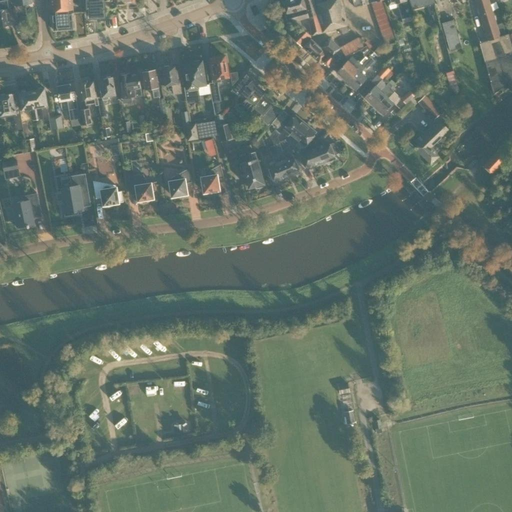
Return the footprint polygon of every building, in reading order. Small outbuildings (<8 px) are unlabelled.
[(0,27),(11,25),(8,9),(9,9),(7,0),(0,1),(0,5),(0,7),(2,7),(2,10),(0,9),(0,27)] [(50,0),(51,16),(53,16),(54,31),(55,31),(72,29),(73,29),(73,28),(74,28),(74,23),(73,23),(72,14),(73,14),(72,0),(50,0)] [(110,1),(109,0),(86,0),(87,1),(87,9),(90,8),(90,18),(96,17),(96,18),(97,18),(99,19),(102,19),(103,17),(105,17),(104,2),(110,2),(109,1),(110,1)] [(313,35),(339,28),(341,34),(348,32),(347,26),(348,26),(340,0),(332,0),(315,4),(314,0),(290,0),(282,2),(288,23),(308,18),(313,35)] [(398,3),(401,14),(402,19),(411,17),(409,12),(406,0),(387,0),(389,5),(398,3)] [(511,46),(508,34),(500,37),(488,0),(475,0),(488,41),(480,43),(485,62),(485,63),(494,94),(509,84),(511,81),(511,46)] [(383,7),(382,2),(372,5),(373,10),(383,7)] [(373,10),(375,15),(385,12),(383,7),(373,10)] [(387,17),(385,12),(375,15),(377,20),(387,17)] [(377,20),(378,25),(388,21),(387,17),(377,20)] [(462,47),(454,20),(442,24),(450,51),(462,47)] [(390,26),(388,21),(378,25),(380,29),(390,26)] [(380,29),(382,34),(391,31),(390,26),(380,29)] [(293,39),(302,47),(311,38),(310,35),(303,29),(293,39)] [(382,34),(383,39),(393,36),(391,31),(382,34)] [(383,39),(385,44),(395,41),(393,36),(383,39)] [(458,86),(446,37),(437,39),(439,44),(435,45),(442,75),(448,73),(451,88),(458,86)] [(359,49),(364,47),(359,38),(354,40),(359,49)] [(319,63),(321,60),(328,53),(322,48),(321,49),(311,39),(303,48),(319,63)] [(322,48),(328,53),(332,57),(335,54),(340,58),(344,54),(340,48),(330,39),(322,48)] [(354,40),(350,42),(354,52),(359,49),(354,40)] [(350,42),(345,45),(350,54),(354,52),(350,42)] [(345,45),(340,47),(344,54),(345,56),(350,54),(345,45)] [(328,53),(321,60),(329,67),(332,64),(333,65),(337,61),(340,58),(335,54),(332,57),(328,53)] [(215,82),(209,83),(213,103),(215,116),(221,114),(218,92),(219,91),(218,83),(221,82),(221,79),(229,78),(227,66),(226,66),(224,56),(210,59),(212,66),(211,66),(211,67),(212,68),(214,80),(215,82)] [(341,77),(346,81),(363,63),(359,59),(357,62),(352,56),(337,72),(338,74),(341,77)] [(363,63),(346,81),(351,85),(350,86),(353,89),(354,88),(355,90),(366,78),(365,77),(366,76),(363,73),(362,74),(361,73),(365,68),(366,69),(374,61),(369,56),(368,57),(367,59),(363,63)] [(187,103),(199,100),(197,85),(206,84),(202,62),(201,62),(199,61),(194,61),(193,63),(191,63),(192,65),(184,66),(187,86),(184,87),(187,103)] [(164,68),(163,68),(165,86),(172,84),(174,95),(181,93),(179,79),(178,79),(176,66),(170,67),(168,66),(165,67),(164,68)] [(386,66),(378,74),(382,79),(390,70),(386,66)] [(154,98),(160,97),(159,87),(156,70),(148,71),(147,70),(144,70),(144,72),(142,72),(145,90),(153,89),(154,98)] [(120,74),(120,76),(118,76),(122,99),(123,98),(124,103),(132,102),(131,97),(142,95),(140,88),(139,82),(138,73),(131,74),(131,73),(126,74),(125,75),(124,74),(120,74)] [(404,85),(408,81),(406,74),(399,81),(404,85)] [(240,96),(241,95),(245,98),(242,102),(251,109),(253,106),(262,114),(259,118),(268,125),(276,116),(273,114),(276,111),(270,106),(274,102),(264,93),(265,92),(252,82),(253,81),(247,76),(234,91),(240,96)] [(104,79),(105,81),(100,82),(102,96),(97,97),(98,105),(99,105),(101,117),(107,116),(105,105),(109,104),(108,96),(116,95),(113,77),(112,78),(110,77),(107,77),(106,79),(104,79)] [(80,82),(82,90),(81,90),(82,92),(83,100),(85,100),(86,105),(95,103),(95,106),(98,105),(97,97),(96,97),(93,81),(89,82),(89,81),(87,81),(86,81),(83,81),(82,82),(80,82)] [(369,102),(374,106),(391,88),(390,88),(392,86),(389,83),(381,91),(375,86),(364,98),(366,99),(365,99),(368,102),(369,102)] [(70,84),(57,86),(60,101),(67,100),(69,110),(78,108),(75,91),(71,92),(70,84)] [(37,90),(32,91),(37,120),(40,119),(38,108),(47,106),(45,89),(43,89),(41,88),(39,89),(37,90)] [(394,91),(391,88),(374,106),(383,115),(384,113),(385,114),(388,111),(387,110),(394,103),(388,98),(394,91)] [(499,96),(503,93),(501,89),(494,94),(497,103),(501,101),(499,96)] [(37,120),(32,91),(26,92),(25,91),(22,91),(21,93),(19,93),(22,110),(31,109),(33,120),(37,120)] [(401,99),(406,104),(414,96),(410,91),(401,99)] [(0,112),(1,116),(15,113),(15,116),(13,116),(16,130),(22,129),(22,130),(23,129),(19,105),(17,97),(13,98),(13,94),(12,94),(7,94),(7,95),(6,95),(4,94),(0,95),(0,112)] [(425,96),(418,102),(435,120),(441,113),(425,96)] [(233,118),(239,112),(232,106),(226,112),(233,118)] [(78,108),(69,110),(70,116),(71,120),(80,119),(78,108)] [(79,110),(82,126),(91,124),(89,108),(79,110)] [(273,123),(278,127),(288,115),(283,110),(273,123)] [(187,111),(181,112),(184,125),(190,124),(189,123),(188,115),(187,111)] [(222,114),(221,114),(215,116),(217,125),(225,124),(222,114)] [(62,115),(55,116),(57,129),(64,128),(62,115)] [(57,129),(55,116),(49,117),(51,130),(57,129)] [(285,140),(289,144),(306,124),(301,121),(302,120),(297,116),(296,117),(295,116),(284,129),(290,134),(285,140)] [(425,158),(431,164),(439,156),(430,148),(448,130),(438,119),(421,135),(416,140),(413,137),(408,142),(424,158),(425,158)] [(123,132),(131,131),(130,122),(122,123),(123,132)] [(188,140),(204,137),(202,123),(185,126),(188,140)] [(234,139),(230,123),(217,126),(221,142),(234,139)] [(310,128),(306,124),(289,144),(294,147),(299,141),(305,146),(316,133),(315,132),(315,131),(310,127),(310,128)] [(274,145),(279,143),(277,138),(280,134),(275,130),(273,132),(270,136),(274,145)] [(255,145),(260,150),(261,152),(267,150),(262,137),(255,145)] [(316,147),(323,163),(328,161),(328,162),(334,159),(333,158),(335,158),(334,156),(339,154),(335,144),(330,146),(328,142),(322,145),(319,138),(317,139),(313,144),(314,148),(316,147)] [(36,151),(34,139),(26,140),(28,152),(36,151)] [(212,140),(205,142),(207,148),(208,152),(215,150),(212,140)] [(286,159),(279,143),(274,145),(274,146),(278,154),(287,177),(292,175),(293,176),(298,174),(298,173),(299,172),(293,156),(286,159)] [(278,154),(274,146),(269,148),(276,163),(268,166),(275,182),(276,182),(277,183),(282,180),(282,179),(287,177),(278,154)] [(316,147),(314,148),(300,153),(307,169),(308,169),(309,169),(314,167),(314,166),(323,163),(316,147)] [(241,170),(242,172),(244,171),(249,188),(255,186),(256,188),(258,188),(263,187),(265,186),(264,184),(255,152),(249,153),(251,161),(240,164),(240,166),(241,170)] [(484,166),(492,173),(505,159),(498,152),(484,166)] [(4,172),(18,169),(17,161),(3,164),(4,172)] [(202,182),(199,183),(199,186),(201,190),(204,192),(207,194),(211,195),(214,195),(214,191),(219,190),(217,179),(224,178),(220,164),(208,171),(209,176),(202,178),(202,182)] [(172,197),(178,196),(178,198),(187,197),(185,183),(192,182),(189,168),(169,179),(172,197)] [(71,184),(72,186),(62,188),(65,205),(63,205),(65,217),(79,214),(78,207),(81,206),(82,208),(91,206),(85,173),(69,176),(71,184)] [(147,184),(143,174),(128,177),(130,191),(137,190),(139,204),(139,203),(149,202),(149,199),(153,198),(152,192),(155,192),(153,183),(147,184)] [(122,191),(117,192),(116,185),(93,181),(95,195),(102,194),(104,208),(112,206),(112,204),(123,202),(122,191)] [(16,218),(18,229),(29,227),(29,224),(34,223),(33,218),(42,216),(37,194),(28,196),(29,200),(13,203),(14,212),(14,213),(15,213),(15,217),(15,218),(16,218)] [(338,386),(340,394),(350,392),(348,384),(338,386)] [(345,412),(347,424),(355,423),(353,411),(345,412)] [(177,423),(173,426),(174,431),(178,433),(180,430),(183,430),(185,432),(189,429),(188,424),(183,422),(182,424),(183,426),(179,427),(179,425),(177,423)]
